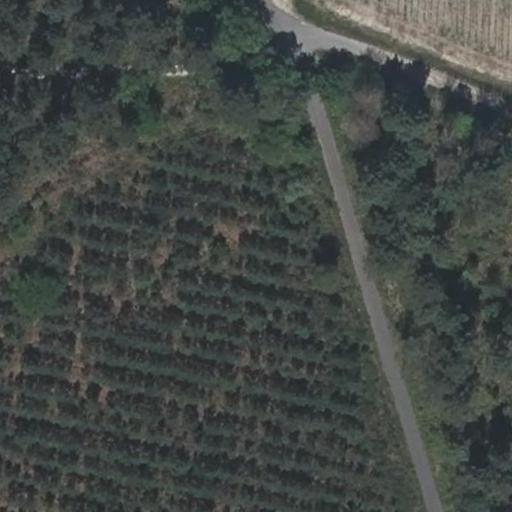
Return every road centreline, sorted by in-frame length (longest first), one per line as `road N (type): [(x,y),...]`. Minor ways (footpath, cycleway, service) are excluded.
road 1 (unclassified): [(265,0),(304,50),(445,511)]
road 2 (track): [(0,72),(242,88),(304,50),(511,126)]
